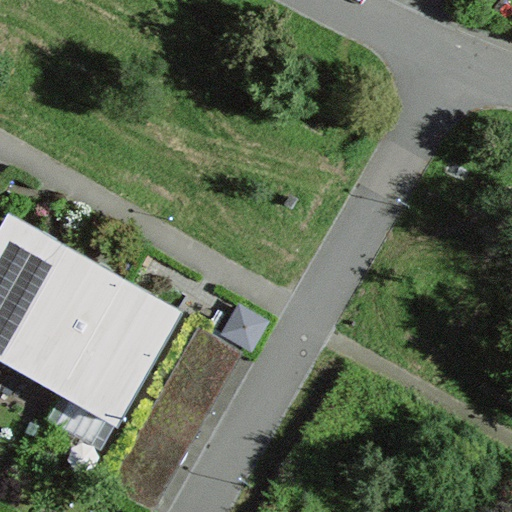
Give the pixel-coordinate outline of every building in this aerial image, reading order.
[(0,356),(6,360),(66,254),(8,221),(0,235),(0,356)] [(62,392),(123,286),(66,254),(6,360),(62,392)] [(120,425),(181,319),(123,286),(62,392),(120,425)] [(201,328),(188,350),(233,375),(245,353),(201,328)] [(188,350),(174,375),(219,400),(233,375),(188,350)] [(174,375),(162,397),(206,422),(219,400),(174,375)] [(148,420),(134,442),(179,467),(192,445),(148,420)] [(134,442),(122,465),(166,490),(179,467),(134,442)] [(122,465),(109,487),(154,511),(166,490),(122,465)]
